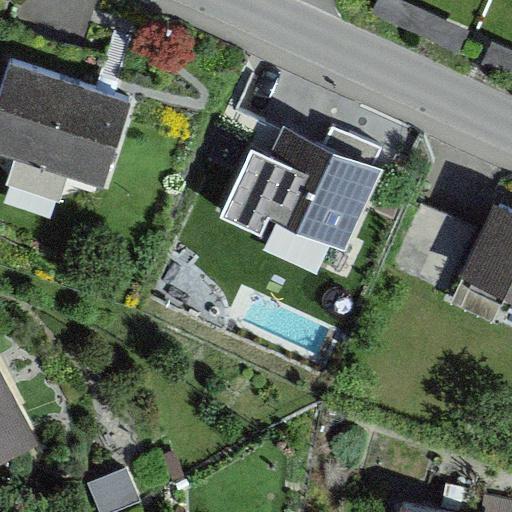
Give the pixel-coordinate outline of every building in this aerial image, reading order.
[(125,122),(2,80),(0,86),(0,177),(94,210),(125,122)] [(374,193),(274,150),(240,229),(340,272),(374,193)] [(511,198),(493,190),(458,265),(511,289),(511,198)] [(0,467),(26,454),(0,403),(0,467)] [(497,511),(497,510),(398,494),(395,511),(497,511)]
